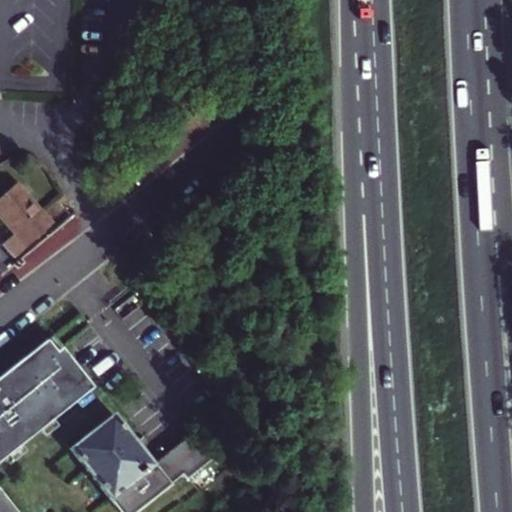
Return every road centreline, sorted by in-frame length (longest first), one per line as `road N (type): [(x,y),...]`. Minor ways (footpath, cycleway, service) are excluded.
road 1 (motorway): [(372,0),(402,511)]
road 2 (motorway): [(348,0),(363,511)]
road 3 (motorway): [(498,511),(473,150)]
road 4 (unclassified): [(250,122),(0,319)]
road 5 (motorway): [(511,334),(500,248),(473,150)]
road 6 (motorway): [(473,150),(467,0)]
